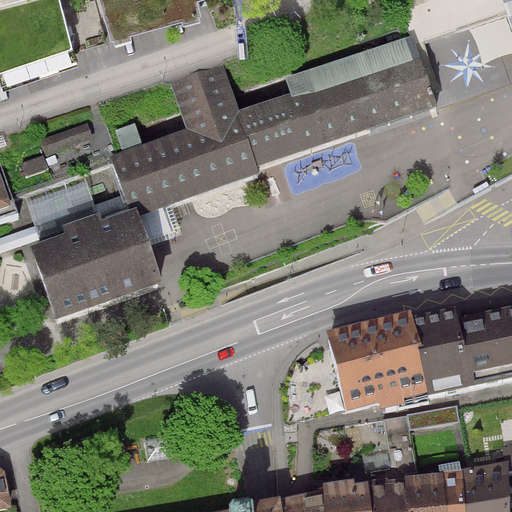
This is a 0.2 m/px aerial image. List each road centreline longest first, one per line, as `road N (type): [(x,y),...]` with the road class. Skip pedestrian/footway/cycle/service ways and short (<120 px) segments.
road 1 (residential): [(294,0),(213,44),(0,115)]
road 2 (primary): [(0,429),(237,342)]
road 3 (primary): [(237,342),(355,294),(470,269)]
road 4 (residential): [(237,342),(258,511)]
